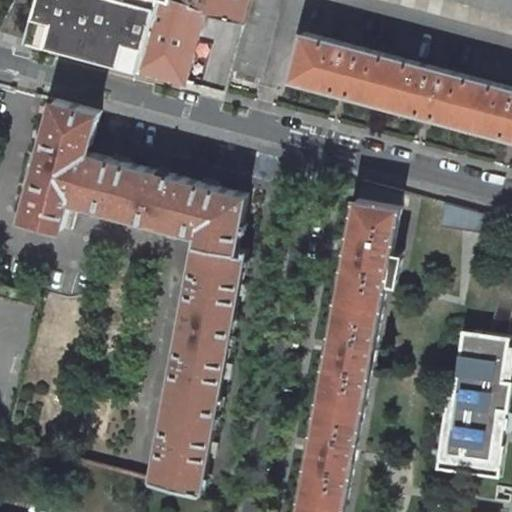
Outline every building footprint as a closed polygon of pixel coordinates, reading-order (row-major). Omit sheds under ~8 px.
[(40,0),(34,25),(30,39),(139,68),(157,0),(40,0)] [(205,11),(245,21),(250,0),(157,0),(139,68),(187,81),(205,11)] [(260,76),(280,0),(250,0),(245,21),(233,69),(260,76)] [(511,0),(463,0),(511,12),(511,0)] [(20,21),(13,35),(30,39),(34,25),(20,21)] [(511,134),(511,86),(305,32),(294,77),(511,134)] [(199,242),(155,478),(204,491),(211,455),(214,456),(217,441),(214,440),(225,376),(229,377),(232,362),(228,361),(240,298),(244,299),(246,284),(243,283),(249,249),(240,247),(250,193),(220,185),(220,184),(205,180),(205,181),(130,161),(131,159),(116,155),(115,157),(86,150),(88,141),(94,143),(102,110),(57,98),(25,217),(65,228),(73,198),(203,233),(201,242),(199,242)] [(364,179),(361,197),(374,200),(378,183),(364,179)] [(361,197),(360,197),(302,511),(346,511),(403,205),(374,200),(361,197)] [(456,391),(451,391),(443,453),(454,455),(452,468),(502,475),(511,400),(511,335),(476,331),(474,346),(463,344),(456,391)]
